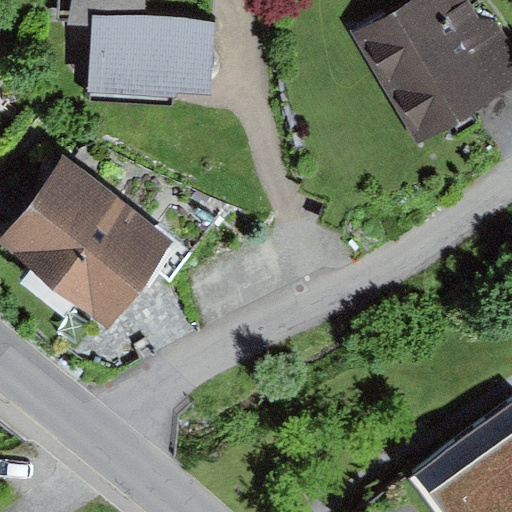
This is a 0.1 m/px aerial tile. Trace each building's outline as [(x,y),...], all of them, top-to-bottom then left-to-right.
[(145,0),(73,0),(69,25),(93,27),(89,92),(213,95),(217,23),(145,18),(145,0)] [(414,0),(358,33),(422,141),(511,88),(511,46),(496,19),(480,20),(468,0),(414,0)] [(89,140),(74,163),(175,241),(153,269),(170,282),(227,205),(89,140)] [(316,149),(301,190),(327,200),(319,222),(344,231),(362,183),(339,174),(345,159),(316,149)] [(74,163),(65,156),(0,239),(0,243),(33,269),(21,284),(66,319),(78,304),(108,328),(153,269),(175,241),(74,163)] [(511,511),(511,407),(415,478),(439,511),(511,511)]
